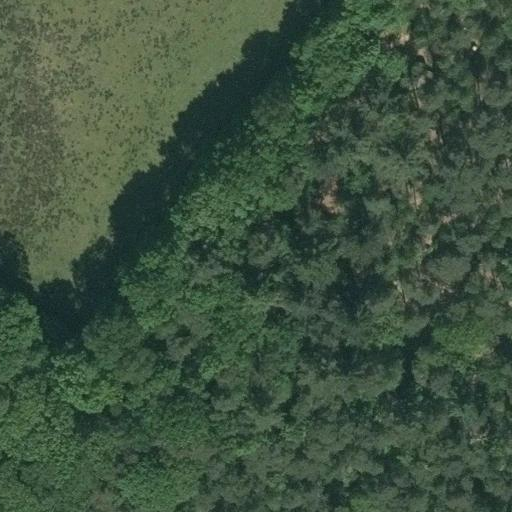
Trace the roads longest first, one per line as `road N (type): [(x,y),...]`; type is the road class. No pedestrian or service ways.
road 1 (track): [(440,377),(268,431),(186,442),(128,426),(0,346)]
road 2 (track): [(440,377),(500,362),(507,340),(499,322),(385,267),(268,193)]
